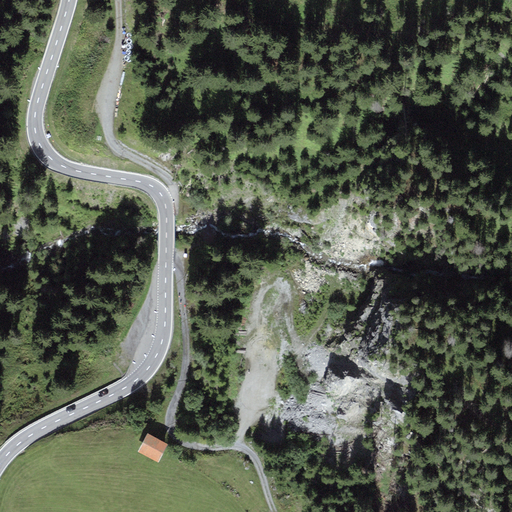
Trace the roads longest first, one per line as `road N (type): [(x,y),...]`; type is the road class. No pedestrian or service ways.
road 1 (secondary): [(69,0),(34,129),(58,164),(149,185),(164,199),(165,322),(142,374),(16,444),(0,462)]
road 2 (track): [(274,511),(260,454),(205,449),(174,435),(169,423),(184,375),(185,327),(179,262),(166,257)]
road 3 (track): [(164,199),(173,189),(165,175),(120,149),(108,127),(118,0)]
